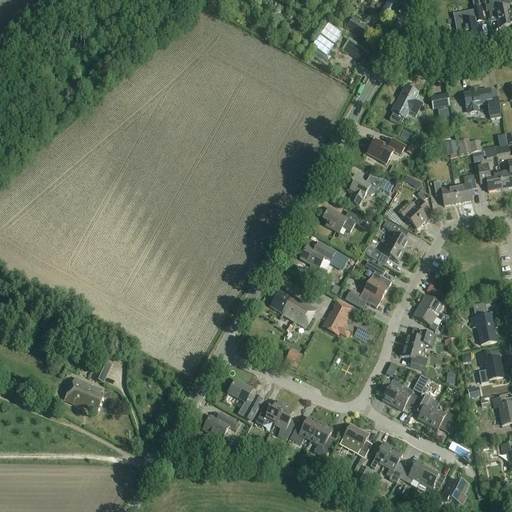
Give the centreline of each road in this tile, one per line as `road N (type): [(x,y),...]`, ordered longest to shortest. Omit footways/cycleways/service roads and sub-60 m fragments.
road 1 (tertiary): [(394,42),(220,354)]
road 2 (residential): [(357,410),(448,225),(507,214)]
road 3 (track): [(396,511),(288,472),(156,465)]
road 4 (tertiary): [(130,511),(220,354)]
road 5 (track): [(0,395),(156,465)]
road 6 (residential): [(220,354),(340,411),(357,410)]
road 7 (track): [(142,462),(0,457)]
road 8 (residential): [(357,410),(468,465)]
road 9 (residential): [(511,53),(442,65),(394,42)]
